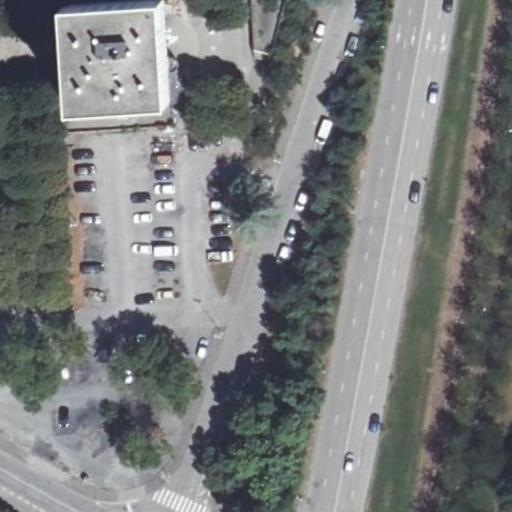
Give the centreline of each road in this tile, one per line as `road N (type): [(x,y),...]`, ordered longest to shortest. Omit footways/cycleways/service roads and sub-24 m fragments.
road 1 (residential): [(342,0),(185,511)]
road 2 (secondary): [(333,511),(423,0)]
